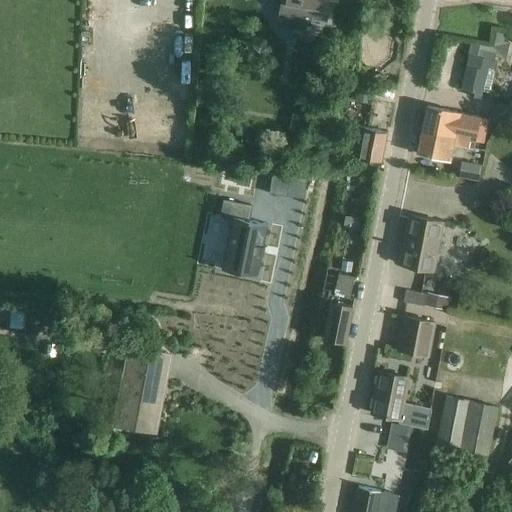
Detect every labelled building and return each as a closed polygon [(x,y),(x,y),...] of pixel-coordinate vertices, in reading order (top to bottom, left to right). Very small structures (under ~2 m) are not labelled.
[(323,19),(325,0),(281,0),(278,20),(307,25),(308,17),(323,19)] [(370,0),(368,18),(392,21),(395,0),(370,0)] [(468,53),(461,89),(474,92),(473,97),(481,99),(483,91),(490,93),(495,69),(497,61),(493,60),(495,55),(506,58),(510,42),(505,40),(507,33),(497,30),(494,45),(493,47),(480,44),(471,43),(468,53)] [(83,83),(82,131),(181,133),(182,85),(83,83)] [(357,84),(355,101),(371,103),(373,86),(357,84)] [(498,124),(509,107),(503,103),(492,120),(498,124)] [(426,106),(422,130),(455,137),(463,138),(471,140),(475,141),(475,140),(480,117),(461,113),(460,113),(426,106)] [(293,114),(289,130),(302,133),(306,117),(293,114)] [(363,138),(359,158),(359,159),(380,163),(387,132),(355,125),(353,136),(363,138)] [(420,137),(417,153),(450,160),(453,146),(469,148),(470,141),(471,140),(463,138),(455,137),(422,130),(421,131),(420,137)] [(196,138),(194,151),(212,153),(213,140),(196,138)] [(461,160),(459,175),(478,179),(481,164),(461,160)] [(237,177),(236,185),(249,188),(251,180),(237,177)] [(296,179),(294,191),(312,194),(314,181),(296,179)] [(224,199),(221,215),(233,218),(223,268),(221,268),(221,269),(258,276),(258,275),(257,275),(267,224),(268,225),(269,223),(249,219),(252,205),(224,199)] [(361,219),(344,216),(342,228),(359,230),(361,219)] [(433,271),(442,222),(409,216),(400,264),(433,271)] [(352,262),(342,260),(341,270),(351,271),(352,262)] [(350,296),(354,276),(338,273),(334,293),(350,296)] [(405,290),(403,302),(423,306),(424,305),(424,303),(426,295),(405,290)] [(424,303),(424,305),(447,310),(449,296),(426,292),(426,295),(424,303)] [(330,303),(324,337),(345,341),(352,307),(330,303)] [(403,314),(396,350),(429,356),(430,354),(434,332),(436,320),(403,314)] [(71,326),(70,336),(82,337),(83,327),(71,326)] [(434,332),(430,354),(441,355),(446,335),(434,332)] [(154,432),(170,356),(144,350),(143,356),(130,353),(115,424),(154,432)] [(400,419),(408,378),(379,372),(371,414),(400,419)] [(488,455),(498,408),(446,396),(436,444),(488,455)] [(359,485),(353,511),(394,511),(397,499),(398,493),(381,490),(359,485)]
